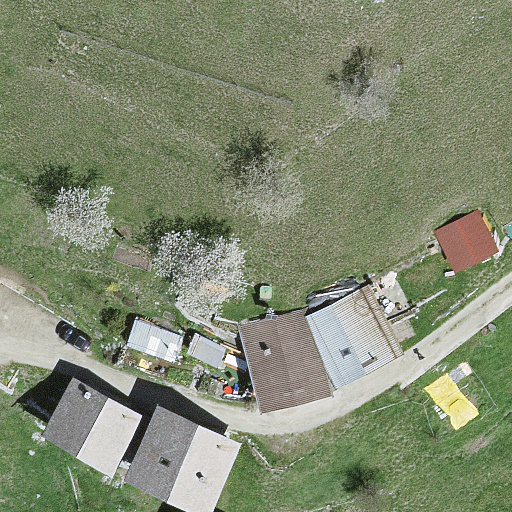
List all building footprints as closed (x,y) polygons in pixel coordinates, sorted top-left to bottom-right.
[(490,210),(454,230),(474,267),(510,247),(490,210)] [(381,279),(329,302),(354,359),(406,336),(381,279)] [(315,312),(255,333),(278,398),(338,376),(315,312)] [(61,394),(45,437),(120,466),(137,423),(61,394)] [(252,453),(165,421),(146,471),(234,503),(252,453)]
